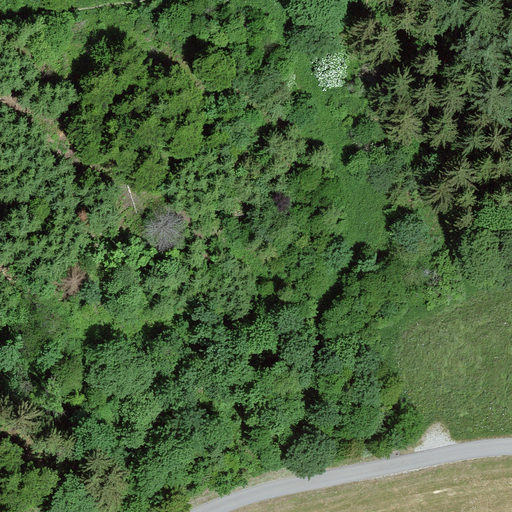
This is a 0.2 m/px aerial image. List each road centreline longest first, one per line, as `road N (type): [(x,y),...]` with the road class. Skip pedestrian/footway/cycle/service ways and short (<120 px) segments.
road 1 (track): [(292,480),(324,410),(362,193),(272,0)]
road 2 (unclassified): [(511,448),(292,480),(224,511)]
